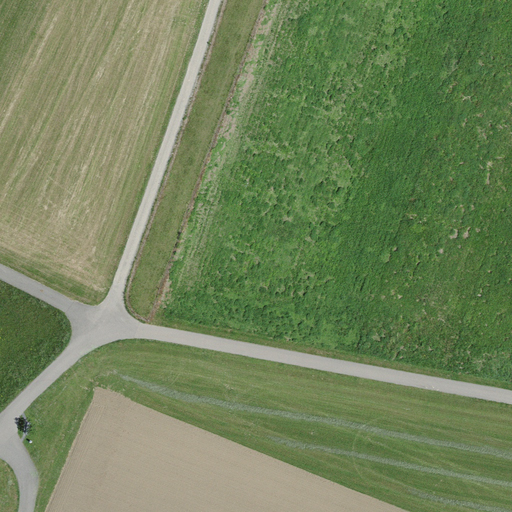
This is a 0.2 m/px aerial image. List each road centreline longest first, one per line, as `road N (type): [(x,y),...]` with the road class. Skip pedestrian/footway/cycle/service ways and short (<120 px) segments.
road 1 (track): [(100,321),(511,401)]
road 2 (track): [(100,321),(212,0)]
road 3 (track): [(0,425),(100,321)]
